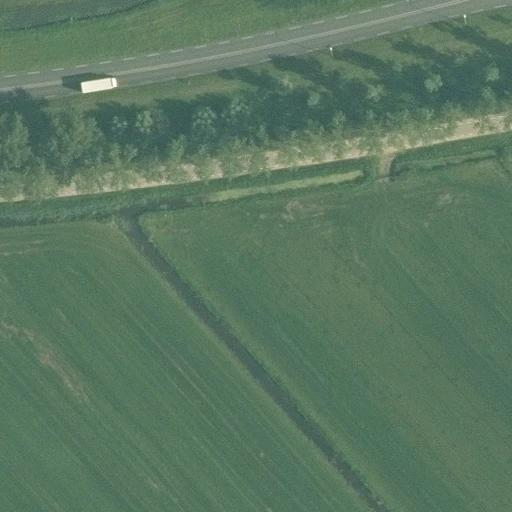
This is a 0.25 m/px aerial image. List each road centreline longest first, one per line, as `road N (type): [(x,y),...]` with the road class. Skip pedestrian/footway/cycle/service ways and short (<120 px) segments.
road 1 (unclassified): [(0,191),(305,158),(511,119)]
road 2 (primary): [(48,87),(161,70),(470,0)]
